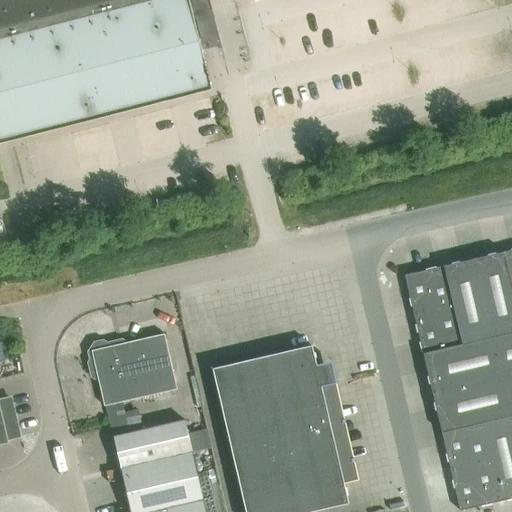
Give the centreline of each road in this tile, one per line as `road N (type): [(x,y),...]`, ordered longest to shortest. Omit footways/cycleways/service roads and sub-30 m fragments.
road 1 (unclassified): [(64,470),(39,362),(46,324),(77,302),(359,235)]
road 2 (unclassified): [(418,511),(359,235)]
road 3 (unclassified): [(359,235),(511,199)]
